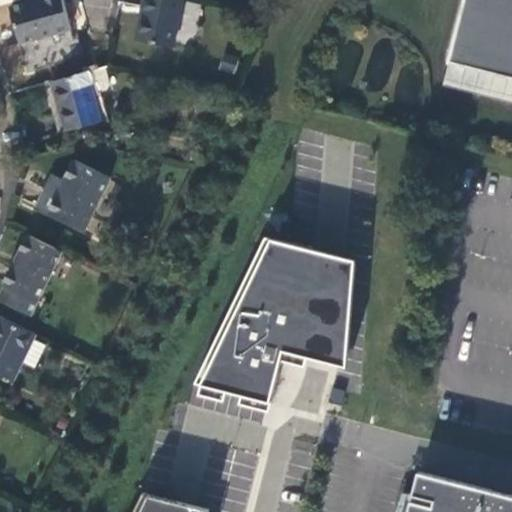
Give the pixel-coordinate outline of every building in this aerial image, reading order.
[(58,0),(24,0),(6,5),(15,39),(65,26),(58,0)] [(168,42),(177,0),(140,0),(133,35),(168,42)] [(191,43),(202,5),(187,0),(175,39),(191,43)] [(94,118),(82,69),(46,78),(59,127),(94,118)] [(80,227),(105,175),(70,159),(61,177),(54,192),(41,186),(32,204),(80,227)] [(54,192),(61,177),(48,171),(41,186),(54,192)] [(0,299),(27,313),(58,248),(25,232),(0,283),(0,285),(1,286),(0,287),(0,299)] [(312,251),(262,235),(191,380),(266,400),(280,348),(303,355),(312,251)] [(351,262),(312,251),(303,355),(342,365),(351,262)] [(26,336),(29,330),(0,315),(0,373),(6,376),(16,357),(26,362),(37,342),(26,336)] [(511,511),(511,495),(504,493),(499,511),(497,511),(481,507),(486,488),(414,470),(403,511),(511,511)] [(499,511),(504,493),(486,488),(481,507),(497,511),(499,511)] [(139,491),(128,511),(202,511),(203,508),(139,491)]
